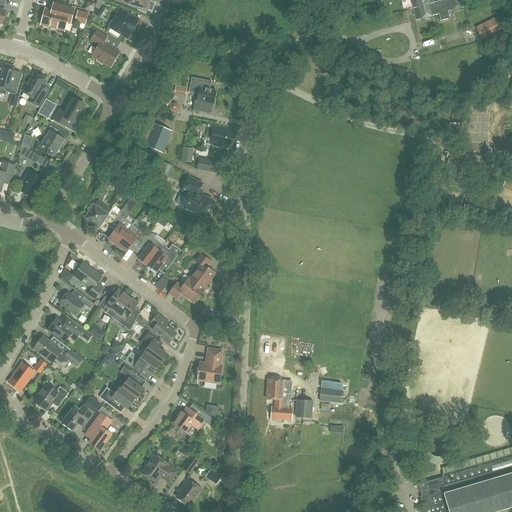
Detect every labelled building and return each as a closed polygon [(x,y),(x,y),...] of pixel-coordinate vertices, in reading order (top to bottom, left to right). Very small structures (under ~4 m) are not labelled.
[(442,0),(435,2),(434,0),(410,0),(413,8),(414,8),(417,20),(439,14),(441,20),(450,18),(448,11),(466,7),(464,0),(442,0)] [(67,22),(71,23),(74,9),(54,4),(53,10),(46,9),(42,24),(64,30),(67,22)] [(139,19),(121,8),(109,27),(128,38),(139,19)] [(87,24),(89,14),(80,12),(78,22),(87,24)] [(498,27),(504,24),(500,15),(476,27),(482,40),(500,31),(498,27)] [(111,66),(120,52),(104,43),(108,37),(97,30),(90,41),(97,45),(97,48),(93,55),(98,58),(98,61),(103,63),(105,62),(111,66)] [(456,41),(466,38),(465,31),(454,34),(456,41)] [(0,62),(0,71),(1,72),(0,76),(0,93),(6,95),(7,91),(15,93),(21,73),(10,70),(10,66),(10,65),(0,62)] [(39,107),(50,90),(43,86),(47,81),(35,74),(24,92),(35,99),(33,103),(39,107)] [(214,105),(217,91),(200,88),(202,79),(192,77),(189,92),(199,94),(197,101),(195,101),(193,110),(211,113),(212,105),(214,105)] [(10,104),(16,106),(19,97),(13,95),(10,104)] [(86,105),(83,104),(83,103),(83,102),(82,102),(82,101),(81,100),(80,99),(79,99),(78,99),(77,100),(74,98),(66,112),(60,109),(54,119),(66,126),(69,120),(75,123),(86,105)] [(180,104),(172,107),(175,113),(182,110),(180,104)] [(51,112),(42,107),(38,113),(47,118),(51,112)] [(163,153),(172,131),(164,127),(155,124),(154,124),(149,122),(140,143),(146,145),(146,146),(163,153)] [(66,144),(67,141),(71,135),(50,123),(46,129),(50,131),(42,144),(49,149),(49,150),(49,152),(50,154),(51,155),(53,155),(55,154),(56,153),(57,153),(64,142),(66,144)] [(450,124),(450,133),(458,133),(459,124),(450,124)] [(233,149),(236,130),(215,126),(211,145),(233,149)] [(0,129),(0,140),(6,142),(9,132),(0,129)] [(40,155),(25,147),(20,154),(35,163),(36,162),(40,155)] [(48,169),(52,162),(40,155),(36,162),(48,169)] [(473,175),(476,166),(449,157),(446,167),(473,175)] [(222,172),(224,163),(200,159),(198,168),(222,172)] [(11,184),(16,165),(4,162),(1,171),(0,171),(0,191),(1,192),(4,183),(11,184)] [(34,199),(45,180),(29,170),(17,189),(34,199)] [(503,188),(511,191),(511,170),(509,170),(503,188)] [(205,217),(213,200),(198,193),(203,184),(189,177),(183,190),(189,193),(182,206),(205,217)] [(470,184),(450,178),(447,185),(468,191),(470,184)] [(107,230),(121,210),(115,205),(112,209),(99,200),(95,204),(95,205),(92,203),(88,210),(90,211),(85,218),(99,228),(101,225),(107,230)] [(137,221),(122,209),(119,214),(115,219),(113,222),(118,226),(109,238),(118,245),(133,225),(134,225),(137,221)] [(157,223),(161,217),(156,213),(151,220),(156,224),(157,223)] [(168,223),(161,218),(157,223),(164,228),(168,223)] [(148,236),(134,225),(133,225),(118,245),(127,252),(137,239),(142,243),(148,236)] [(154,238),(156,235),(151,231),(148,236),(142,243),(142,244),(147,248),(139,258),(148,265),(163,245),(158,242),(159,241),(154,238)] [(170,265),(178,255),(169,249),(163,245),(148,265),(157,272),(165,261),(170,265)] [(189,277),(205,289),(204,288),(216,273),(207,267),(211,261),(201,254),(196,261),(201,264),(190,278),(190,277),(189,277)] [(84,262),(74,275),(92,289),(88,294),(95,299),(103,288),(97,283),(102,276),(84,262)] [(205,289),(189,277),(183,287),(177,283),(170,293),(176,298),(181,292),(195,303),(205,289)] [(158,289),(162,292),(165,288),(157,282),(155,286),(158,289)] [(106,297),(98,306),(108,314),(111,309),(116,312),(129,296),(119,289),(110,300),(106,297)] [(90,308),(94,303),(84,296),(80,301),(69,292),(60,303),(76,315),(85,304),(90,308)] [(129,296),(113,317),(119,322),(130,331),(136,320),(129,315),(138,303),(129,296)] [(169,343),(177,334),(161,320),(163,317),(158,313),(151,322),(156,325),(153,330),(169,343)] [(66,315),(62,321),(57,317),(48,330),(65,342),(70,336),(75,340),(80,334),(88,340),(92,335),(66,315)] [(96,323),(105,329),(110,322),(101,316),(96,323)] [(144,352),(160,364),(167,354),(156,345),(160,341),(148,332),(141,342),(148,347),(144,352)] [(34,348),(54,363),(63,351),(43,337),(34,348)] [(220,366),(222,351),(209,348),(206,364),(200,363),(198,379),(214,381),(215,382),(220,383),(222,366),(220,366)] [(70,349),(65,356),(77,366),(83,359),(70,349)] [(119,352),(117,356),(123,361),(126,357),(119,352)] [(160,364),(144,352),(140,358),(132,352),(125,361),(138,370),(141,366),(153,374),(160,364)] [(112,365),(116,358),(108,354),(104,361),(112,365)] [(40,374),(48,364),(41,359),(34,369),(40,374)] [(21,391),(35,372),(23,363),(9,382),(21,391)] [(120,387),(137,399),(145,389),(135,382),(139,376),(125,366),(121,372),(129,378),(122,388),(120,387)] [(283,400),(284,380),(268,379),(267,399),(283,400)] [(60,405),(69,393),(60,386),(57,391),(47,383),(34,401),(38,404),(37,404),(37,406),(41,408),(42,408),(43,407),(47,410),(54,401),(60,405)] [(137,399),(120,387),(116,393),(107,387),(100,397),(114,407),(119,402),(128,408),(135,398),(137,399)] [(342,392),(321,390),(320,400),(341,403),(342,392)] [(313,401),(297,400),(296,417),(312,418),(313,401)] [(86,424),(93,414),(83,406),(78,412),(73,408),(63,422),(73,430),(81,420),(86,424)] [(198,429),(205,420),(187,407),(183,413),(181,411),(177,416),(179,417),(175,423),(189,434),(194,426),(198,429)] [(100,450),(107,442),(109,442),(111,438),(111,436),(112,434),(106,430),(113,421),(101,413),(88,431),(95,436),(90,442),(100,450)] [(511,453),(443,474),(444,477),(419,484),(427,511),(495,511),(511,507),(511,453)] [(170,482),(178,471),(169,465),(169,464),(155,454),(142,472),(156,482),(161,475),(170,482)] [(190,474),(200,460),(192,455),(183,469),(190,474)] [(221,479),(217,476),(212,482),(216,485),(221,479)] [(189,506),(201,489),(189,480),(186,484),(184,483),(181,488),(182,489),(177,497),(189,506)]
